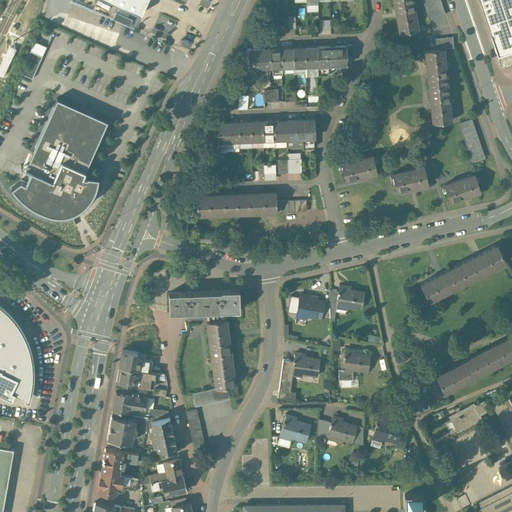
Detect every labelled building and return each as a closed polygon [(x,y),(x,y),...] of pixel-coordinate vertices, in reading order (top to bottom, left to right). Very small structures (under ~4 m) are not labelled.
[(109,0),(141,14),(147,0),(109,0)] [(393,0),(400,33),(418,29),(412,0),(393,0)] [(440,0),(422,0),(429,20),(445,14),(440,0)] [(511,0),(478,0),(498,57),(511,52),(511,55),(511,0)] [(320,19),(321,33),(332,32),(331,18),(320,19)] [(452,37),(430,39),(431,50),(443,49),(444,49),(453,48),(452,37)] [(177,42),(175,47),(189,52),(190,46),(177,42)] [(350,45),(335,46),(335,64),(335,67),(351,67),(350,45)] [(0,75),(3,77),(16,49),(9,46),(0,64),(0,75)] [(335,46),(316,47),(317,65),(335,64),(335,46)] [(293,47),(281,48),(282,66),(293,66),(293,47)] [(304,47),(293,47),(293,66),(305,65),(304,47)] [(316,47),(304,47),(305,65),(317,65),(316,47)] [(269,48),(248,49),(248,68),(251,68),(260,67),(270,67),(269,48)] [(281,48),(269,48),(270,67),(272,67),(282,66),(281,48)] [(431,50),(425,50),(432,122),(451,120),(444,49),(443,49),(431,50)] [(42,56),(30,50),(20,73),(32,78),(42,56)] [(260,67),(251,68),(251,76),(260,76),(260,67)] [(264,101),(280,100),(279,88),(264,89),(264,101)] [(252,102),(245,96),(240,102),(246,108),(252,102)] [(107,120),(57,98),(26,167),(20,164),(20,165),(30,170),(76,190),(83,175),(107,120)] [(304,119),(285,120),(286,138),(302,138),(305,138),(304,119)] [(314,119),(304,119),(305,138),(302,138),(303,148),(314,147),(314,137),(315,137),(314,119)] [(484,158),(470,119),(459,123),(472,162),(484,158)] [(274,120),(262,121),(263,139),(274,139),(274,120)] [(285,120),(274,120),(274,139),(286,138),(285,120)] [(250,121),(239,122),(239,140),(251,140),(250,121)] [(262,121),(250,121),(251,140),(263,139),(262,121)] [(239,122),(217,122),(218,141),(239,140),(239,122)] [(373,155),(341,162),(342,165),(339,166),(340,171),(343,170),(345,180),(377,173),(374,164),(377,163),(376,158),(373,158),(373,155)] [(287,158),(278,159),(278,173),(288,173),(287,158)] [(287,158),(288,173),(301,172),(301,158),(300,158),(287,158)] [(264,164),(265,178),(276,178),(276,163),(264,164)] [(423,166),(392,174),(392,176),(389,177),(390,182),(393,181),(396,192),(427,184),(425,173),(428,173),(426,168),(423,169),(423,166)] [(76,190),(30,170),(25,181),(21,179),(11,187),(13,190),(16,194),(18,196),(21,199),(24,202),(28,204),(32,207),(37,209),(42,211),(45,212),(50,213),(56,214),(63,214),(71,213),(75,225),(76,225),(71,212),(75,211),(79,208),(82,206),(84,204),(87,202),(89,200),(91,197),(92,195),(94,192),(95,190),(95,188),(96,185),(97,182),(98,179),(98,177),(83,175),(76,190)] [(474,174),(444,184),(445,187),(442,188),(444,193),(447,192),(450,202),(480,192),(477,182),(480,181),(478,176),(475,177),(474,174)] [(276,192),(196,195),(197,215),(276,211),(276,200),(276,192)] [(306,199),(276,200),(276,211),(306,210),(306,199)] [(497,244),(421,283),(429,299),(506,260),(497,244)] [(349,287),(339,285),(338,291),(338,293),(336,307),(346,308),(346,305),(361,308),(364,292),(349,289),(349,287)] [(221,291),(169,292),(169,311),(208,310),(224,310),(239,310),(238,289),(220,290),(221,291)] [(338,291),(330,289),(330,302),(330,315),(335,315),(336,307),(338,293),(338,291)] [(310,296),(300,294),(299,300),(298,300),(298,302),(296,316),(306,317),(307,314),(321,317),(324,301),(309,299),(310,296)] [(330,302),(324,301),(321,317),(331,318),(330,315),(330,302)] [(11,395),(26,401),(29,391),(31,382),(31,365),(29,350),(24,335),(15,321),(4,309),(0,305),(0,370),(16,379),(10,391),(13,392),(11,395)] [(224,310),(208,310),(210,321),(225,319),(224,310)] [(225,319),(210,321),(209,321),(207,322),(216,388),(227,387),(235,386),(226,319),(225,319)] [(511,335),(437,374),(445,391),(511,356),(511,335)] [(355,349),(345,348),(344,354),(344,356),(342,370),(352,371),(353,368),(368,370),(370,354),(355,352),(355,349)] [(152,360),(136,358),(137,352),(123,349),(120,366),(150,371),(152,360)] [(305,354),(295,352),(294,358),(293,360),(294,360),(292,374),(302,375),(303,372),(317,374),(319,358),(305,356),(305,354)] [(413,359),(404,364),(410,373),(418,368),(413,359)] [(150,371),(120,366),(117,381),(136,385),(153,387),(155,372),(150,371)] [(0,393),(10,399),(11,395),(13,392),(10,391),(16,379),(0,370),(0,393)] [(216,388),(192,393),(195,405),(229,397),(227,387),(216,388)] [(147,397),(132,394),(115,392),(112,411),(129,413),(130,409),(144,411),(145,405),(147,397)] [(511,511),(511,399),(511,400),(510,397),(495,405),(511,438),(511,485),(480,501),(483,507),(480,508),(482,511),(508,511),(511,510),(511,511)] [(474,403),(449,416),(457,430),(469,425),(482,418),(480,414),(490,409),(485,399),(475,405),(474,403)] [(168,410),(150,407),(149,410),(148,416),(153,420),(169,416),(168,410)] [(206,448),(197,408),(185,411),(194,450),(206,448)] [(133,418),(111,414),(107,437),(131,441),(132,434),(135,434),(136,427),(146,429),(148,416),(134,414),(133,418)] [(296,417),(285,415),(284,421),(283,420),(283,422),(280,436),(291,439),(291,436),(306,440),(310,424),(295,420),(296,417)] [(153,420),(150,421),(151,428),(149,429),(150,435),(173,430),(169,416),(153,420)] [(342,418),(332,416),(331,422),(330,422),(330,424),(327,437),(337,440),(338,437),(352,440),(356,425),(341,421),(342,418)] [(401,425),(387,422),(388,419),(378,416),(376,422),(375,424),(376,424),(372,438),(382,440),(383,437),(397,441),(401,425)] [(173,430),(150,435),(153,445),(156,445),(157,448),(161,449),(172,451),(178,452),(173,430)] [(0,511),(1,511),(13,449),(0,446),(0,511)] [(123,450),(105,448),(101,470),(118,472),(119,467),(122,467),(123,460),(121,459),(123,450)] [(172,451),(161,449),(160,455),(171,457),(172,451)] [(138,453),(123,450),(121,459),(123,460),(136,462),(138,453)] [(178,458),(164,461),(166,471),(168,477),(182,474),(178,458)] [(118,472),(101,470),(97,492),(112,494),(116,491),(117,485),(142,489),(141,483),(143,476),(118,472)] [(166,471),(149,475),(151,481),(161,479),(168,477),(166,471)] [(168,477),(161,479),(162,487),(164,495),(186,490),(182,474),(168,477)] [(161,479),(151,481),(153,489),(162,487),(161,479)] [(151,481),(141,483),(142,489),(142,491),(153,489),(151,481)] [(151,497),(153,503),(164,500),(162,494),(151,497)] [(417,511),(417,507),(424,507),(423,494),(404,494),(405,508),(407,507),(406,511),(417,511)] [(185,496),(169,500),(170,506),(173,505),(186,502),(185,496)] [(112,511),(114,505),(95,502),(93,511),(112,511)] [(186,502),(173,505),(174,511),(190,511),(188,502),(186,502)]
